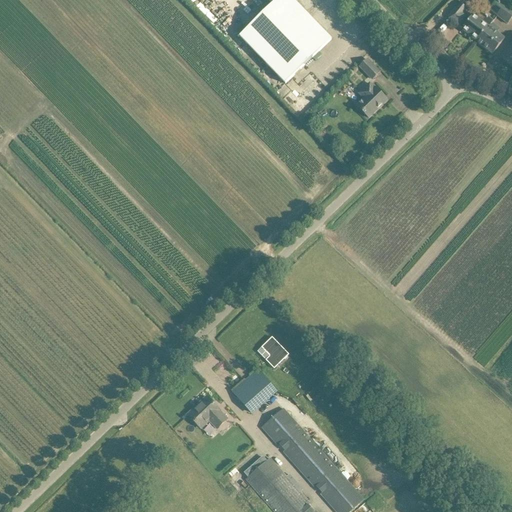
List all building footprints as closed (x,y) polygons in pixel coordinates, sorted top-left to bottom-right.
[(240,37),(285,84),(331,40),(292,0),(268,0),(273,5),(240,37)] [(463,0),(461,3),(455,11),(449,18),(459,27),(466,19),(467,17),(462,14),(467,8),(466,7),(470,0),(463,0)] [(500,0),(497,0),(490,10),(500,18),(509,6),(500,0)] [(511,8),(509,6),(500,18),(508,24),(511,18),(511,8)] [(474,14),(468,21),(462,29),(478,41),(493,21),(480,10),(476,16),(474,14)] [(493,21),(478,41),(493,54),(504,40),(489,27),(494,21),(493,21)] [(511,44),(507,51),(500,59),(511,68),(511,44)] [(380,73),(367,60),(360,67),(373,80),(380,73)] [(357,106),(362,111),(369,118),(387,100),(376,88),(375,89),(370,84),(361,93),(366,98),(357,106)] [(273,338),(262,348),(271,357),(266,361),(274,369),(289,355),(273,338)] [(231,391),(250,413),(276,391),(258,369),(231,391)] [(217,429),(227,420),(219,411),(220,410),(207,397),(188,415),(201,428),(209,420),(217,429)] [(262,428),(278,446),(280,444),(285,450),(283,452),(315,488),(317,487),(322,492),(321,494),(336,511),(349,511),(363,500),(319,450),(299,427),(284,409),(262,428)] [(202,429),(208,436),(215,430),(210,423),(202,429)] [(299,427),(319,450),(324,445),(304,423),(299,427)] [(263,456),(244,472),(249,478),(268,461),(263,456)] [(247,480),(253,487),(274,511),(316,511),(270,459),(268,461),(249,478),(247,480)]
